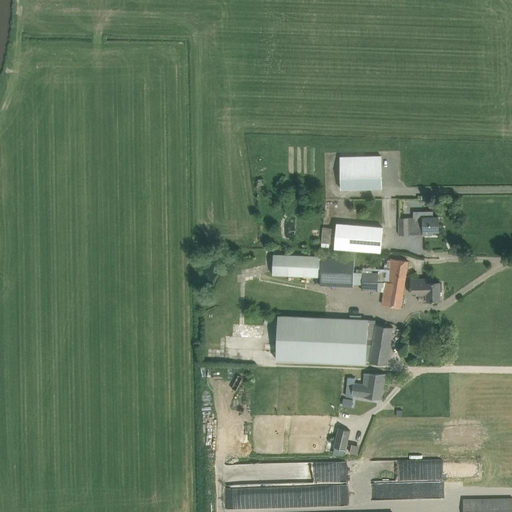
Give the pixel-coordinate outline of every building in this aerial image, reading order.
[(382,188),(382,156),(341,157),(341,189),(382,188)] [(338,217),(336,241),(382,245),(383,221),(338,217)] [(432,231),(439,231),(439,217),(423,217),(423,220),(416,220),(416,217),(400,218),(400,235),(409,235),(409,231),(416,231),(416,234),(424,234),(432,234),(432,231)] [(330,245),(333,227),(324,226),(322,244),(330,245)] [(354,258),(274,254),(273,274),(322,277),(321,284),(353,286),(354,258)] [(383,305),(401,308),(407,271),(409,261),(392,258),(388,281),(387,280),(383,305)] [(385,274),(379,274),(362,273),(362,290),(378,291),(378,280),(385,280),(385,274)] [(411,279),(411,285),(412,295),(419,294),(419,301),(421,303),(428,303),(427,301),(441,300),(440,282),(433,282),(433,279),(411,279)] [(370,360),(370,362),(387,364),(393,327),(376,324),(376,320),(368,319),(279,315),(277,359),(366,363),(366,360),(370,360)] [(353,394),(354,394),(382,399),(386,374),(365,374),(364,384),(355,383),(355,378),(348,377),(346,396),(353,397),(353,394)] [(353,406),(353,398),(344,397),(344,406),(353,406)] [(346,450),(350,430),(338,428),(334,447),(346,450)] [(392,465),(392,460),(378,460),(378,470),(384,470),(384,465),(392,465)] [(511,511),(511,498),(464,498),(463,511),(511,511)]
